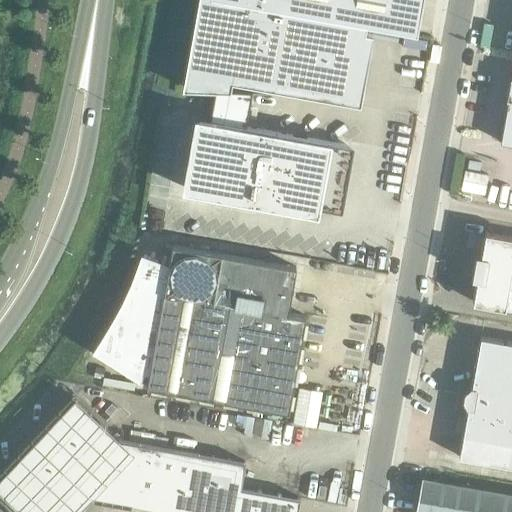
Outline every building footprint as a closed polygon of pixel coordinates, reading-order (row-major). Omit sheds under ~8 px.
[(212,106),(203,104),(201,118),(204,118),(195,164),(192,164),(187,190),(318,214),(319,207),(333,209),(345,144),(245,126),(251,92),(294,94),(352,104),(366,26),(409,34),(409,33),(225,0),(207,0),(197,60),(195,60),(190,90),(214,91),(212,106)] [(225,0),(409,33),(414,0),(225,0)] [(500,142),(511,143),(511,74),(511,77),(510,77),(506,99),(508,99),(500,142)] [(473,301),(511,308),(511,235),(485,231),(481,257),(475,256),(472,274),(477,275),(473,301)] [(168,269),(145,260),(141,270),(139,276),(136,283),(131,295),(125,307),(120,316),(117,322),(113,328),(108,337),(100,348),(137,372),(142,364),(150,366),(147,386),(288,411),(305,315),(288,312),(296,266),(172,244),(168,269)] [(459,456),(511,465),(511,342),(481,336),(472,386),(468,407),(459,456)] [(297,511),(300,497),(241,486),(245,460),(120,438),(75,396),(0,475),(0,491),(22,511),(76,511),(93,495),(184,511),(297,511)] [(416,511),(511,511),(511,492),(423,477),(416,511)]
